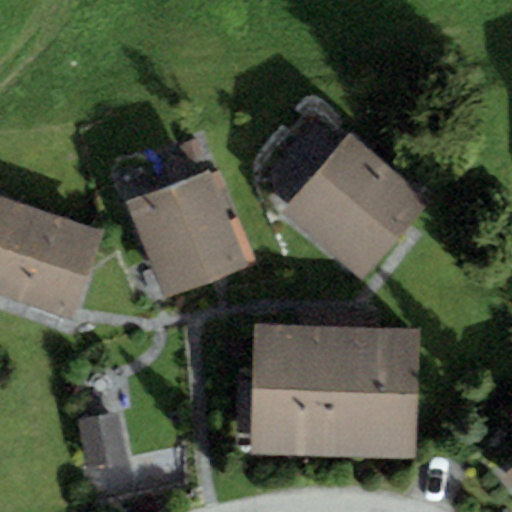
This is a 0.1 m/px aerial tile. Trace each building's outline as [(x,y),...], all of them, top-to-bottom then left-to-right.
[(431,201),(348,134),(283,215),(366,281),(431,201)] [(208,172),(127,204),(163,295),(244,264),(208,172)] [(105,233),(0,195),(0,287),(76,315),(105,233)] [(419,331),(257,325),(252,452),(415,458),(419,331)] [(116,414),(81,421),(90,468),(126,461),(116,414)] [(511,466),(502,476),(511,486),(511,466)]
